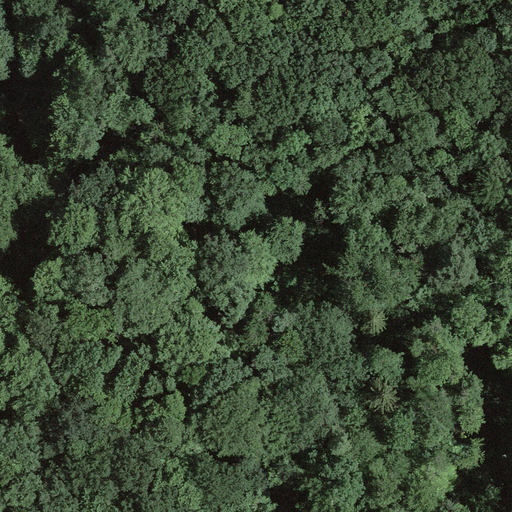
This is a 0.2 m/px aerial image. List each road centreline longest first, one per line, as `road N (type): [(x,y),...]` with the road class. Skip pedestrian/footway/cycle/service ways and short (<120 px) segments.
road 1 (track): [(470,0),(0,118)]
road 2 (track): [(511,359),(400,421),(282,511)]
